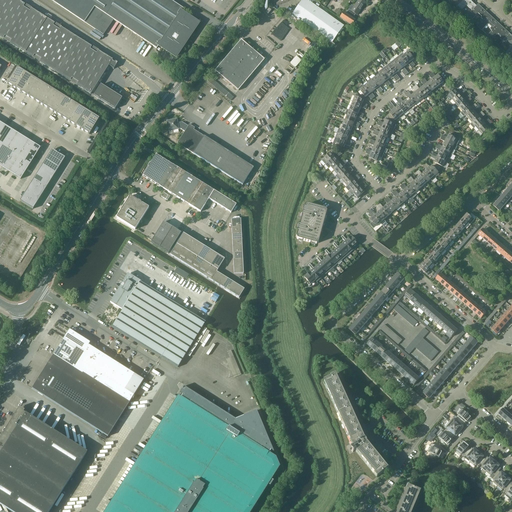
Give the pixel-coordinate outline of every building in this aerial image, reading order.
[(115,63),(112,61),(112,60),(110,59),(16,0),(0,0),(0,36),(91,94),(109,66),(114,69),(115,66),(117,63),(115,62),(115,63)] [(50,0),(103,35),(113,20),(156,48),(158,45),(175,57),(198,24),(180,12),(183,9),(169,0),(50,0)] [(215,14),(224,0),(199,0),(197,4),(215,14)] [(306,0),(302,0),(300,3),(289,19),(297,24),(300,26),(303,22),(332,43),(343,26),(306,0)] [(355,21),(352,19),(355,15),(357,16),(366,2),(362,0),(358,0),(354,7),(351,5),(345,14),(343,13),(340,18),(351,26),(355,21)] [(472,11),(476,6),(469,0),(462,0),(456,7),(460,11),(465,5),(472,11)] [(481,18),(483,20),(488,14),(478,4),(476,6),(472,11),(466,17),(470,20),(477,13),(482,17),(481,18)] [(482,31),(488,24),(492,27),(490,29),(492,31),(494,28),(494,29),(499,24),(488,14),(483,20),(477,26),(481,30),(482,31)] [(492,41),(492,40),(498,34),(502,37),(500,39),(503,41),(505,39),(504,39),(509,33),(499,24),(494,29),(494,28),(492,31),(489,33),(487,36),(492,41)] [(264,60),(259,55),(241,40),(215,71),(238,91),(264,60)] [(404,55),(414,67),(415,65),(412,61),(414,59),(412,57),(415,55),(411,50),(410,50),(409,49),(408,49),(407,50),(407,51),(407,52),(408,52),(404,55)] [(404,55),(403,53),(399,56),(406,65),(408,64),(412,68),(414,67),(404,55)] [(395,59),(407,74),(408,73),(404,67),(406,65),(399,56),(395,59)] [(290,63),(296,68),(301,61),(296,57),(290,63)] [(407,74),(395,59),(391,62),(398,72),(400,70),(405,76),(407,74)] [(387,66),(399,81),(400,79),(396,74),(398,72),(391,62),(387,66)] [(399,81),(387,66),(383,69),(390,78),(392,77),(397,82),(399,81)] [(14,88),(24,72),(17,67),(7,83),(12,86),(14,88)] [(379,72),(380,74),(389,86),(391,84),(388,80),(390,78),(383,69),(379,72)] [(21,92),(31,76),(24,72),(14,88),(17,90),(17,89),(21,92)] [(431,74),(440,86),(444,82),(438,74),(435,76),(432,72),(431,74)] [(376,77),(382,85),(384,83),(387,87),(389,86),(380,74),(376,77)] [(440,86),(431,74),(429,75),(432,79),(430,81),(436,89),(440,86)] [(28,96),(38,80),(31,76),(21,92),(25,95),(28,96)] [(382,85),(376,77),(375,76),(371,79),(372,80),(381,92),(383,91),(380,87),(382,85)] [(423,80),(432,92),(436,89),(430,81),(428,83),(424,79),(423,80)] [(35,100),(45,85),(38,80),(28,96),(30,98),(35,100)] [(213,80),(210,84),(231,100),(234,96),(213,80)] [(381,92),(372,80),(368,84),(374,91),(376,89),(380,94),(381,92)] [(432,92),(423,80),(421,82),(424,86),(422,88),(428,95),(432,92)] [(374,91),(368,84),(364,87),(373,98),(375,97),(372,93),(374,91)] [(41,105),(51,89),(45,85),(35,100),(39,103),(41,105)] [(105,102),(111,92),(101,85),(94,96),(105,102)] [(373,98),(364,87),(362,85),(358,88),(366,98),(368,96),(372,100),(373,98)] [(428,95),(422,88),(420,89),(416,85),(415,87),(424,98),(428,95)] [(424,98),(415,87),(413,88),(416,92),(414,94),(420,102),(424,98)] [(48,109),(58,93),(51,89),(41,105),(44,107),(44,106),(48,109)] [(452,100),(463,90),(461,89),(458,92),(456,90),(448,96),(452,100)] [(463,90),(452,100),(455,104),(462,97),(461,96),(466,91),(464,89),(463,90)] [(115,109),(122,98),(111,92),(105,102),(115,109)] [(416,105),(406,93),(405,92),(403,93),(408,99),(406,100),(412,108),(413,110),(417,107),(416,105)] [(420,102),(414,94),(411,96),(408,92),(406,93),(416,105),(420,102)] [(55,113),(65,97),(58,93),(48,109),(53,112),(52,112),(55,113)] [(353,96),(351,100),(353,101),(367,107),(368,105),(363,103),(364,100),(361,99),(362,97),(356,94),(355,97),(353,96)] [(472,97),(471,97),(470,95),(464,100),(462,97),(455,104),(453,105),(457,109),(458,108),(470,98),(470,99),(472,97)] [(62,117),(72,102),(65,97),(55,113),(58,115),(62,117)] [(412,108),(406,100),(403,102),(400,98),(399,100),(408,111),(412,108)] [(458,108),(462,112),(469,105),(467,103),(471,100),(470,99),(470,98),(458,108)] [(409,113),(408,111),(399,100),(397,101),(400,105),(398,107),(404,114),(405,116),(409,113)] [(351,106),(360,110),(361,107),(366,109),(367,107),(353,101),(351,106)] [(69,122),(79,106),(72,102),(62,117),(66,120),(69,122)] [(388,103),(390,106),(391,106),(400,117),(401,119),(405,116),(404,114),(398,107),(395,108),(390,102),(388,103)] [(471,107),(469,105),(462,112),(460,113),(463,117),(465,116),(465,115),(476,106),(475,104),(471,107)] [(76,126),(86,110),(79,106),(69,122),(71,123),(76,126)] [(360,110),(351,106),(349,111),(363,117),(364,114),(359,112),(360,110)] [(390,113),(390,114),(387,116),(394,122),(395,120),(396,121),(400,117),(391,106),(390,106),(389,107),(392,111),(390,113)] [(469,119),(476,113),(474,111),(478,108),(476,106),(465,115),(465,116),(469,119)] [(82,130),(92,114),(86,110),(76,126),(80,129),(82,130)] [(357,117),(362,119),(363,117),(349,111),(347,110),(345,115),(347,116),(356,119),(357,117)] [(472,123),(483,114),(481,112),(478,115),(476,113),(469,119),(472,123)] [(92,114),(82,130),(85,132),(89,135),(99,119),(92,114)] [(474,129),(483,121),(481,119),(484,115),(483,114),(472,123),(470,125),(474,129)] [(356,119),(347,116),(345,120),(359,126),(360,124),(355,122),(356,119)] [(387,117),(386,120),(384,123),(380,121),(379,123),(394,130),(396,125),(394,124),(392,123),(393,122),(387,117)] [(479,131),(490,121),(488,119),(484,123),(483,121),(474,129),(475,127),(479,131)] [(253,168),(198,133),(193,130),(194,128),(189,125),(188,126),(181,122),(177,123),(176,120),(167,122),(169,131),(180,129),(184,132),(177,144),(242,185),(253,168)] [(359,126),(345,120),(343,125),(352,129),(353,126),(358,128),(359,126)] [(490,121),(479,131),(482,135),(489,128),(488,126),(491,123),(490,121)] [(394,130),(379,123),(378,125),(382,127),(381,130),(392,134),(394,130)] [(5,124),(0,132),(0,143),(1,144),(11,127),(5,124)] [(352,129),(343,125),(341,130),(355,135),(356,133),(351,131),(352,129)] [(11,127),(1,144),(6,147),(17,131),(11,127)] [(355,135),(341,130),(339,129),(337,133),(348,138),(349,136),(354,138),(355,135)] [(392,134),(381,130),(380,132),(375,130),(375,133),(388,138),(390,139),(392,134)] [(22,134),(17,131),(6,147),(12,151),(22,134)] [(348,138),(337,133),(335,138),(351,144),(352,143),(347,141),(348,138)] [(388,138),(375,133),(374,135),(378,137),(377,139),(386,143),(388,138)] [(22,134),(12,151),(18,154),(28,138),(22,134)] [(442,137),(457,145),(461,138),(453,134),(452,137),(449,135),(447,138),(443,135),(442,137)] [(457,145),(442,137),(441,139),(445,142),(444,144),(455,150),(457,145)] [(28,138),(18,154),(23,158),(34,141),(28,138)] [(351,144),(335,138),(332,146),(337,148),(338,145),(344,148),(346,145),(350,147),(351,144)] [(386,143),(377,139),(376,142),(372,140),(371,142),(384,148),(386,143)] [(34,141),(23,158),(29,162),(40,145),(34,141)] [(384,148),(371,142),(370,144),(374,146),(373,148),(384,153),(386,149),(384,148)] [(455,150),(444,144),(443,147),(438,144),(437,146),(453,154),(455,150)] [(453,154),(437,146),(436,148),(440,150),(439,153),(448,158),(450,159),(453,154)] [(6,147),(0,157),(0,163),(3,165),(12,151),(6,147)] [(384,153),(373,148),(372,151),(368,149),(367,151),(380,157),(382,158),(384,153)] [(58,154),(52,150),(49,155),(55,159),(58,154)] [(12,151),(3,165),(9,169),(18,154),(12,151)] [(378,162),(380,157),(367,151),(366,153),(371,155),(369,158),(370,158),(368,161),(373,164),(375,161),(378,162)] [(325,165),(339,153),(337,152),(333,155),(331,153),(322,161),(325,165)] [(339,153),(325,165),(329,169),(331,167),(338,161),(336,159),(340,155),(339,153)] [(446,162),(448,158),(439,153),(438,155),(433,153),(432,155),(446,162)] [(18,154),(9,169),(14,173),(23,158),(18,154)] [(65,158),(58,154),(55,159),(61,163),(65,158)] [(143,176),(160,187),(200,212),(209,199),(214,191),(156,154),(150,163),(152,164),(149,168),(148,167),(143,176)] [(49,155),(45,160),(52,164),(55,159),(49,155)] [(434,162),(443,167),(445,168),(448,163),(446,162),(432,155),(431,157),(436,160),(434,162)] [(23,158),(14,173),(20,176),(29,162),(23,158)] [(58,168),(61,163),(55,159),(52,164),(58,168)] [(45,160),(42,165),(49,169),(52,164),(45,160)] [(334,171),(345,161),(344,160),(340,163),(338,161),(331,167),(334,171)] [(337,175),(345,169),(343,166),(347,163),(345,161),(334,171),(337,175)] [(55,173),(58,168),(52,164),(49,169),(55,173)] [(425,165),(435,177),(439,173),(432,166),(430,168),(426,164),(425,165)] [(42,165),(39,171),(45,174),(49,169),(42,165)] [(435,177),(425,165),(423,167),(426,171),(424,173),(431,180),(435,177)] [(341,179),(352,169),(351,167),(347,171),(345,169),(337,175),(341,179)] [(52,178),(55,173),(49,169),(45,174),(52,178)] [(352,169),(341,179),(344,182),(352,176),(350,174),(354,171),(352,169)] [(39,171),(36,176),(42,180),(45,174),(39,171)] [(431,180),(424,173),(422,175),(419,171),(417,172),(427,183),(431,180)] [(427,183),(417,172),(415,174),(419,178),(417,179),(423,187),(427,183)] [(49,184),(52,178),(45,174),(42,180),(49,184)] [(352,176),(344,182),(348,186),(359,177),(357,175),(353,178),(352,176)] [(36,176),(33,181),(39,185),(42,180),(36,176)] [(349,192),(358,184),(356,182),(360,178),(359,177),(348,186),(346,188),(349,192)] [(423,187),(417,179),(414,181),(411,177),(409,179),(419,190),(423,187)] [(419,190),(409,179),(407,180),(411,184),(409,186),(415,193),(419,190)] [(45,189),(49,184),(42,180),(39,185),(45,189)] [(33,181),(30,186),(36,190),(39,185),(33,181)] [(358,184),(349,192),(353,196),(354,194),(365,184),(364,183),(360,186),(358,184)] [(367,186),(365,184),(354,194),(358,198),(365,192),(363,189),(367,186)] [(415,193),(409,186),(407,188),(403,184),(402,185),(413,198),(417,195),(415,193)] [(42,194),(45,189),(39,185),(36,190),(42,194)] [(413,198),(402,185),(400,187),(403,191),(401,193),(408,200),(409,202),(413,198)] [(30,186),(26,191),(33,195),(36,190),(30,186)] [(39,199),(42,194),(36,190),(33,195),(39,199)] [(394,192),(404,203),(408,200),(401,193),(399,195),(396,190),(394,192)] [(26,191),(23,196),(29,200),(33,195),(26,191)] [(218,193),(214,191),(209,199),(213,202),(218,193)] [(404,203),(394,192),(393,191),(391,192),(391,193),(395,198),(393,199),(400,207),(401,209),(405,205),(404,203)] [(170,196),(164,192),(161,197),(167,201),(170,196)] [(511,199),(511,197),(505,192),(501,197),(511,205),(511,204),(508,201),(511,199)] [(223,196),(218,193),(213,202),(217,205),(223,196)] [(36,204),(39,199),(33,195),(29,200),(36,204)] [(20,201),(26,205),(29,200),(23,196),(20,201)] [(149,208),(143,204),(142,204),(142,205),(140,204),(140,203),(140,202),(139,202),(138,202),(136,201),(137,200),(131,196),(130,196),(117,218),(135,230),(149,208)] [(227,199),(223,196),(217,205),(222,207),(227,199)] [(396,210),(400,207),(393,199),(391,201),(388,197),(386,199),(396,210)] [(507,208),(505,206),(507,203),(510,206),(511,205),(501,197),(498,201),(507,209),(507,208)] [(232,202),(227,199),(222,207),(226,210),(232,202)] [(396,210),(386,199),(384,200),(388,204),(386,206),(392,213),(394,215),(397,212),(396,210)] [(26,205),(33,209),(36,204),(29,200),(26,205)] [(506,210),(507,209),(498,201),(494,206),(500,211),(503,208),(506,210)] [(236,204),(232,202),(226,210),(231,213),(236,204)] [(321,234),(322,230),(322,229),(323,227),(327,212),(327,211),(326,210),(326,209),(325,209),(308,204),(307,204),(306,204),(306,205),(305,205),(305,206),(301,219),(297,236),(296,236),(296,237),(297,238),(297,239),(298,239),(304,241),(310,242),(315,244),(316,244),(317,244),(317,243),(318,243),(318,242),(320,235),(321,234)] [(392,213),(386,206),(384,208),(380,204),(378,206),(388,217),(392,213)] [(388,217),(378,206),(377,207),(380,211),(378,213),(384,220),(388,217)] [(384,220),(378,213),(376,215),(371,209),(370,211),(382,225),(386,222),(384,220)] [(382,225),(370,211),(368,212),(373,218),(370,220),(372,222),(370,224),(376,231),(382,225)] [(463,218),(469,223),(470,225),(474,220),(467,214),(463,218)] [(459,223),(465,228),(469,223),(463,218),(462,218),(460,220),(461,221),(459,223)] [(150,243),(160,248),(173,227),(164,221),(150,243)] [(465,228),(459,223),(455,227),(461,232),(465,228)] [(160,248),(169,254),(182,233),(173,227),(160,248)] [(461,232),(455,227),(451,232),(457,237),(459,238),(461,236),(459,235),(461,232)] [(483,239),(488,233),(483,229),(478,235),(483,239)] [(457,237),(451,232),(447,236),(453,241),(457,237)] [(190,238),(183,233),(170,255),(177,259),(190,238)] [(488,243),(493,237),(488,233),(483,239),(488,243)] [(453,241),(447,236),(443,241),(449,246),(453,241)] [(351,237),(346,240),(346,241),(354,250),(352,248),(357,244),(351,237)] [(492,247),(497,241),(493,237),(488,243),(492,247)] [(197,242),(190,238),(177,259),(184,263),(197,242)] [(345,242),(342,245),(350,254),(354,250),(346,241),(345,242)] [(449,246),(443,241),(440,246),(445,251),(449,246)] [(497,250),(502,245),(497,241),(492,247),(497,250)] [(204,246),(197,242),(184,263),(191,268),(204,246)] [(338,247),(337,248),(345,257),(350,254),(342,245),(338,247)] [(501,254),(506,249),(502,245),(497,250),(501,254)] [(211,251),(204,246),(191,268),(197,272),(211,251)] [(445,251),(440,246),(436,250),(441,255),(445,251)] [(345,257),(337,248),(337,249),(335,250),(333,252),(341,261),(345,257)] [(506,258),(511,253),(506,249),(501,254),(506,258)] [(441,255),(436,250),(432,255),(438,260),(441,255)] [(217,255),(211,251),(197,272),(204,276),(217,255)] [(330,255),(329,255),(337,264),(341,261),(333,252),(330,255)] [(217,272),(224,259),(217,255),(204,276),(211,280),(216,272),(217,272)] [(325,259),(333,268),(337,264),(329,255),(329,256),(325,259)] [(438,260),(432,255),(428,259),(434,264),(436,266),(438,264),(436,262),(438,260)] [(321,262),(329,271),(333,268),(325,259),(322,262),(321,262)] [(434,264),(428,259),(424,264),(430,269),(434,264)] [(317,266),(325,275),(329,271),(321,262),(320,263),(317,266)] [(430,269),(424,264),(420,268),(428,275),(429,273),(427,272),(430,269)] [(243,266),(233,266),(234,274),(243,274),(243,266)] [(313,269),(321,279),(325,275),(317,266),(314,269),(313,269)] [(309,273),(317,282),(321,279),(313,269),(312,270),(309,273)] [(216,272),(211,280),(217,284),(222,276),(217,272),(216,272)] [(307,284),(309,286),(311,285),(315,281),(317,282),(309,273),(304,277),(309,283),(307,284)] [(394,278),(400,284),(404,279),(398,273),(394,278)] [(440,283),(445,277),(441,273),(436,279),(440,283)] [(206,322),(147,286),(141,282),(128,274),(110,303),(122,310),(112,327),(178,368),(206,322)] [(222,276),(217,284),(222,288),(228,279),(222,276)] [(445,277),(440,283),(445,287),(450,281),(445,277)] [(390,283),(396,288),(400,284),(394,278),(390,283)] [(228,279),(222,288),(228,291),(233,283),(228,279)] [(450,281),(445,287),(449,291),(454,285),(450,281)] [(239,286),(233,283),(228,291),(233,294),(239,286)] [(396,288),(390,283),(385,287),(392,293),(396,288)] [(454,285),(449,291),(454,295),(459,289),(454,285)] [(244,289),(239,286),(233,294),(239,298),(244,289)] [(385,287),(381,292),(388,298),(390,299),(394,295),(392,293),(385,287)] [(459,289),(454,295),(459,299),(463,293),(459,289)] [(411,290),(405,296),(403,298),(405,300),(407,298),(410,300),(416,294),(411,290)] [(216,302),(220,295),(214,292),(211,299),(216,302)] [(377,297),(384,302),(388,298),(381,292),(377,297)] [(463,293),(459,299),(463,303),(468,297),(463,293)] [(410,300),(414,304),(415,305),(420,298),(416,294),(410,300)] [(377,297),(373,301),(380,307),(384,302),(377,297)] [(468,307),(473,301),(468,297),(463,303),(468,307)] [(416,306),(419,309),(425,302),(420,298),(415,305),(414,304),(413,306),(415,308),(416,306)] [(373,301),(369,306),(376,312),(380,307),(373,301)] [(473,301),(468,307),(472,311),(477,305),(473,301)] [(419,309),(424,313),(429,306),(425,302),(419,309)] [(477,305),(472,311),(477,315),(482,309),(477,305)] [(369,306),(365,311),(372,316),(376,312),(369,306)] [(429,306),(424,313),(428,317),(434,310),(429,306)] [(482,309),(477,315),(481,319),(486,313),(482,309)] [(434,310),(428,317),(433,321),(439,314),(434,310)] [(368,321),(372,316),(365,311),(361,315),(368,321)] [(511,315),(507,311),(503,316),(509,321),(511,317),(511,315)] [(439,314),(433,321),(438,325),(443,318),(439,314)] [(364,326),(368,321),(361,315),(357,320),(364,326)] [(503,316),(499,320),(505,325),(509,321),(503,316)] [(443,318),(438,325),(442,329),(448,322),(443,318)] [(357,320),(353,325),(360,330),(364,326),(357,320)] [(499,320),(495,325),(501,330),(505,325),(499,320)] [(448,322),(442,329),(447,333),(453,326),(448,322)] [(356,335),(360,330),(353,325),(349,330),(356,335)] [(497,335),(501,330),(495,325),(491,330),(497,335)] [(205,326),(198,338),(203,341),(210,329),(205,326)] [(452,337),(458,330),(453,326),(447,333),(452,337)] [(64,338),(85,352),(89,345),(90,343),(69,330),(64,338)] [(467,342),(474,348),(478,343),(472,337),(467,342)] [(59,347),(79,360),(85,352),(64,338),(59,347)] [(373,338),(367,345),(372,349),(378,342),(373,338)] [(372,349),(377,353),(382,346),(378,342),(372,349)] [(474,348),(467,342),(463,347),(470,353),(474,348)] [(82,373),(96,350),(89,345),(85,352),(79,360),(74,368),(82,373)] [(382,346),(377,353),(381,357),(387,350),(382,346)] [(74,368),(79,360),(59,347),(53,355),(74,368)] [(459,352),(466,357),(470,353),(463,347),(459,352)] [(89,378),(104,355),(96,350),(82,373),(89,378)] [(381,357),(386,361),(392,354),(387,350),(381,357)] [(455,356),(462,362),(466,357),(459,352),(455,356)] [(386,361),(391,365),(396,358),(392,354),(386,361)] [(74,368),(53,355),(32,389),(108,437),(129,403),(121,398),(112,392),(104,388),(97,383),(89,378),(82,373),(74,368)] [(97,383),(111,360),(104,355),(89,378),(97,383)] [(451,361),(458,366),(462,362),(455,356),(451,361)] [(227,359),(234,377),(241,375),(237,365),(233,367),(229,358),(227,359)] [(391,365),(395,369),(401,362),(396,358),(391,365)] [(104,388),(119,365),(111,360),(97,383),(104,388)] [(447,365),(454,371),(458,366),(451,361),(447,365)] [(395,369),(400,373),(406,366),(401,362),(395,369)] [(127,369),(119,365),(104,388),(112,392),(127,369)] [(443,370),(450,376),(454,371),(447,365),(443,370)] [(400,373),(405,377),(410,370),(406,366),(400,373)] [(121,398),(135,375),(127,369),(112,392),(121,398)] [(367,438),(364,439),(332,370),(320,374),(352,447),(353,449),(376,477),(387,469),(366,442),(369,440),(367,438)] [(415,375),(410,370),(405,377),(409,381),(415,375)] [(439,375),(446,380),(450,376),(443,370),(439,375)] [(121,398),(129,403),(144,380),(135,375),(121,398)] [(414,385),(420,379),(415,375),(409,381),(414,385)] [(435,379),(441,385),(446,380),(439,375),(435,379)] [(431,384),(437,390),(441,385),(435,379),(431,384)] [(427,389),(433,394),(437,390),(431,384),(427,389)] [(250,511),(268,484),(270,486),(273,481),(271,479),(279,466),(280,466),(280,465),(279,465),(276,457),(269,452),(271,450),(274,452),(257,411),(235,420),(184,387),(180,393),(183,395),(181,397),(178,395),(104,511),(250,511)] [(427,389),(423,394),(429,399),(433,394),(427,389)] [(0,438),(0,504),(12,511),(49,511),(87,452),(24,412),(25,411),(20,408),(19,409),(0,438)] [(465,412),(462,410),(461,409),(457,414),(458,415),(456,417),(464,424),(466,423),(468,421),(469,422),(472,419),(471,418),(469,415),(469,414),(469,413),(469,412),(468,412),(467,412),(467,411),(466,412),(465,412)] [(503,409),(498,415),(503,419),(508,413),(503,409)] [(503,419),(507,423),(511,417),(511,416),(508,413),(503,419)] [(449,423),(460,432),(463,429),(462,428),(463,427),(462,426),(464,424),(456,417),(455,419),(453,418),(449,423)] [(445,431),(453,438),(454,435),(455,436),(457,434),(458,435),(460,432),(449,423),(445,427),(447,429),(445,431)] [(444,443),(445,443),(447,445),(448,445),(449,445),(451,443),(450,442),(451,440),(453,438),(445,431),(443,433),(441,432),(437,436),(439,437),(439,438),(441,440),(441,441),(441,442),(441,443),(442,443),(442,444),(443,444),(444,444),(444,443)] [(464,442),(462,445),(461,445),(461,444),(460,444),(459,445),(458,445),(458,446),(458,447),(458,448),(459,449),(456,451),(457,451),(455,453),(460,457),(461,455),(463,457),(470,449),(468,447),(469,447),(467,445),(468,444),(465,442),(464,443),(464,442)] [(436,457),(436,456),(439,458),(440,457),(441,458),(442,455),(441,454),(442,452),(441,452),(443,449),(431,444),(428,452),(429,452),(429,453),(430,453),(429,455),(429,457),(434,458),(435,458),(436,457)] [(470,463),(480,452),(477,449),(476,450),(474,449),(474,450),(471,448),(470,449),(463,457),(465,459),(470,463)] [(480,452),(470,463),(475,467),(476,466),(478,467),(481,465),(485,460),(485,459),(483,458),(484,457),(482,455),(483,455),(480,452)] [(486,472),(496,461),(493,458),(492,459),(490,458),(490,459),(487,457),(485,459),(485,460),(481,465),(483,467),(481,468),(486,472)] [(499,464),(496,461),(486,472),(491,476),(492,475),(494,476),(499,471),(501,469),(499,467),(500,466),(498,465),(499,464)] [(492,479),(494,481),(493,483),(497,487),(507,475),(504,473),(503,474),(502,472),(501,473),(499,471),(494,476),(492,479)] [(497,487),(502,491),(503,489),(505,491),(506,491),(511,484),(511,483),(511,482),(510,481),(511,480),(509,479),(510,478),(507,475),(497,487)] [(411,511),(420,492),(407,487),(396,511),(411,511)]
